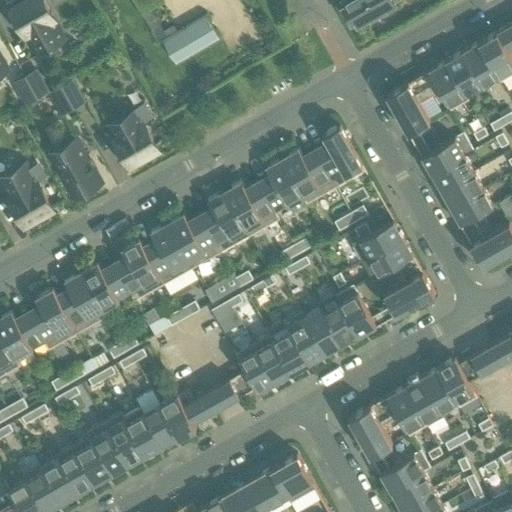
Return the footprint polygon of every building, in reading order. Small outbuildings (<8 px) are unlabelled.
[(43,0),(23,0),(12,7),(38,54),(65,38),(43,0)] [(343,0),(346,3),(343,5),(351,19),(353,17),(356,23),(367,16),(370,21),(387,12),(384,7),(396,0),(343,0)] [(163,39),(176,62),(219,37),(205,14),(163,39)] [(507,48),(511,45),(511,21),(497,30),(507,48)] [(497,30),(479,40),(502,80),(511,73),(511,56),(507,48),(497,30)] [(479,40),(462,49),(481,83),(497,74),(501,80),(502,80),(479,40)] [(454,54),(446,59),(468,98),(469,98),(465,92),(481,83),(462,49),(460,51),(459,49),(454,52),(454,54)] [(0,54),(0,75),(9,70),(0,54)] [(446,59),(429,68),(451,108),(468,98),(446,59)] [(36,68),(25,74),(38,97),(49,91),(36,68)] [(386,92),(421,154),(430,149),(417,126),(430,119),(420,101),(440,90),(451,108),(429,68),(386,92)] [(38,97),(25,74),(14,80),(27,103),(38,97)] [(72,78),(61,84),(74,107),(85,100),(72,78)] [(74,107),(61,84),(50,90),(63,113),(74,107)] [(143,121),(150,117),(142,103),(108,122),(130,162),(157,147),(143,121)] [(511,111),(511,110),(501,116),(505,123),(511,118),(511,111)] [(505,123),(501,116),(490,122),(494,129),(505,123)] [(328,142),(316,149),(336,185),(366,168),(340,123),(323,133),(328,142)] [(473,132),(477,139),(488,133),(484,126),(473,132)] [(462,131),(455,135),(465,153),(472,148),(462,131)] [(495,135),(501,146),(508,142),(502,132),(495,135)] [(76,134),(49,150),(53,158),(76,198),(103,183),(80,142),(76,134)] [(426,163),(431,172),(465,153),(455,135),(430,149),(421,154),(423,158),(422,158),(425,164),(426,163)] [(283,156),(282,156),(308,201),(336,185),(316,149),(304,156),(298,147),(289,152),(290,154),(284,158),(283,156)] [(431,172),(441,188),(474,170),(465,153),(431,172)] [(271,175),(258,181),(279,217),(280,217),(276,210),(287,203),(287,204),(303,195),(307,202),(308,201),(282,156),(278,158),(278,157),(269,162),(270,163),(265,165),(271,175)] [(29,167),(25,160),(0,173),(0,177),(25,222),(52,207),(38,181),(44,177),(36,163),(29,167)] [(441,188),(450,205),(483,186),(474,170),(441,188)] [(233,187),(226,191),(250,234),(279,217),(258,181),(246,188),(241,179),(231,185),(233,187)] [(450,205),(460,222),(493,203),(483,186),(450,205)] [(213,207),(201,214),(221,250),(250,234),(226,191),(219,195),(218,192),(208,198),(213,207)] [(493,203),(460,222),(483,264),(511,247),(511,224),(509,220),(492,230),(481,211),(493,204),(493,203)] [(363,204),(349,212),(354,221),(368,212),(363,204)] [(170,219),(167,221),(193,266),(221,250),(201,214),(189,221),(183,212),(179,214),(179,213),(170,219)] [(354,221),(349,212),(334,220),(339,229),(354,221)] [(394,218),(371,231),(360,237),(370,254),(404,235),(402,233),(404,232),(401,227),(399,227),(394,218)] [(139,237),(138,237),(164,282),(193,266),(167,221),(166,222),(167,224),(161,228),(160,225),(150,230),(156,240),(144,246),(139,237)] [(371,231),(365,221),(355,227),(360,237),(371,231)] [(371,276),(380,271),(413,252),(404,235),(370,254),(361,259),(371,276)] [(305,236),(293,243),(298,252),(310,245),(305,236)] [(127,256),(115,263),(135,299),(164,282),(138,237),(122,247),(127,256)] [(298,252),(293,243),(281,250),(286,259),(298,252)] [(392,304),(382,310),(387,318),(435,291),(413,252),(380,271),(380,272),(392,265),(401,281),(384,291),(392,304)] [(306,255),(296,260),(300,267),(310,262),(306,255)] [(84,268),(81,270),(106,315),(107,314),(104,308),(119,299),(119,298),(130,292),(134,299),(135,299),(115,263),(103,270),(97,260),(93,263),(93,262),(84,267),(84,268)] [(300,267),(296,260),(285,266),(289,273),(300,267)] [(248,269),(236,276),(241,284),(253,277),(248,269)] [(53,286),(52,286),(78,331),(106,315),(81,270),(80,270),(81,273),(75,276),(73,274),(64,279),(70,288),(58,295),(53,286)] [(340,271),(333,275),(339,286),(346,282),(340,271)] [(273,273),(262,279),(266,286),(277,280),(273,273)] [(241,284),(236,276),(224,283),(229,291),(241,284)] [(266,286),(262,279),(252,285),(256,292),(266,286)] [(336,293),(340,300),(358,291),(353,283),(336,293)] [(41,305),(29,312),(49,347),(78,331),(52,286),(36,295),(41,305)] [(358,291),(340,300),(359,334),(368,329),(368,330),(374,327),(373,326),(376,324),(372,316),(358,291)] [(239,292),(228,299),(231,306),(243,299),(239,292)] [(195,299),(179,308),(184,317),(200,308),(195,299)] [(231,306),(228,299),(216,305),(220,312),(231,306)] [(321,305),(342,343),(359,334),(340,300),(324,310),(321,305)] [(160,303),(146,308),(154,329),(168,324),(160,303)] [(301,308),(323,348),(339,339),(341,344),(342,343),(321,305),(305,314),(301,308)] [(184,317),(179,308),(166,315),(171,324),(184,317)] [(301,308),(284,318),(309,362),(310,362),(307,357),(323,348),(301,308)] [(2,318),(0,319),(0,327),(20,364),(21,363),(18,357),(33,348),(33,347),(44,341),(48,348),(49,347),(29,312),(16,318),(11,309),(0,315),(2,318)] [(372,316),(376,324),(387,318),(382,310),(372,316)] [(300,367),(309,362),(284,318),(283,318),(289,329),(274,338),(270,332),(292,372),(295,370),(296,372),(301,369),(300,367)] [(0,375),(20,364),(0,327),(0,375)] [(511,331),(471,354),(481,373),(511,355),(511,331)] [(270,332),(253,341),(276,381),(292,372),(270,332)] [(133,334),(121,341),(126,349),(138,342),(133,334)] [(126,349),(121,341),(109,348),(114,356),(126,349)] [(235,351),(245,368),(255,386),(258,391),(276,381),(253,341),(235,351)] [(142,347),(131,353),(135,360),(146,354),(142,347)] [(88,368),(110,357),(106,348),(83,359),(88,368)] [(135,360),(131,353),(120,360),(124,367),(135,360)] [(446,360),(437,365),(460,405),(477,395),(458,361),(455,355),(451,357),(451,356),(445,359),(446,360)] [(80,364),(64,373),(69,382),(85,373),(80,364)] [(112,364),(100,371),(104,378),(115,371),(112,364)] [(437,365),(421,375),(440,408),(456,399),(459,405),(460,405),(437,365)] [(104,378),(100,371),(88,377),(92,384),(104,378)] [(69,382),(64,373),(51,380),(56,389),(69,382)] [(421,375),(404,384),(427,424),(427,423),(424,417),(440,408),(421,375)] [(184,403),(194,421),(240,395),(229,377),(205,391),(194,397),(184,403)] [(404,384),(387,394),(399,415),(409,434),(427,424),(404,384)] [(76,385),(65,391),(69,397),(80,392),(76,385)] [(188,387),(178,392),(184,403),(194,397),(188,387)] [(141,405),(140,406),(162,445),(179,436),(160,403),(152,388),(136,397),(141,405)] [(69,397),(65,391),(55,396),(59,403),(69,397)] [(178,392),(160,403),(179,436),(196,426),(194,421),(184,403),(178,392)] [(370,454),(378,450),(392,442),(383,424),(399,415),(387,394),(349,415),(370,454)] [(23,396),(6,406),(11,414),(27,405),(23,396)] [(45,402),(33,409),(37,416),(49,409),(45,402)] [(0,420),(11,414),(6,406),(0,409),(0,420)] [(121,411),(146,454),(148,453),(149,454),(155,451),(154,450),(162,445),(140,406),(124,415),(121,410),(121,411)] [(37,416),(33,409),(22,415),(25,422),(37,416)] [(121,411),(104,420),(126,459),(142,450),(145,455),(146,454),(121,411)] [(478,423),(482,430),(493,424),(489,417),(478,423)] [(104,420),(87,429),(112,473),(113,473),(110,468),(126,459),(104,420)] [(9,422),(0,427),(0,430),(3,435),(13,429),(9,422)] [(89,434),(73,443),(96,483),(112,473),(87,429),(87,430),(89,434)] [(466,430),(455,436),(459,443),(470,437),(466,430)] [(459,443),(455,436),(445,441),(449,448),(459,443)] [(73,443),(57,453),(79,492),(96,483),(73,443)] [(439,445),(428,451),(432,458),(443,452),(439,445)] [(413,452),(423,470),(430,466),(421,448),(413,452)] [(511,457),(511,450),(511,449),(500,455),(504,462),(511,457)] [(370,454),(375,462),(383,458),(378,450),(370,454)] [(271,466),(291,500),(317,486),(297,452),(293,454),(292,453),(286,456),(286,458),(271,466)] [(382,474),(381,475),(384,480),(385,480),(390,488),(423,470),(413,452),(388,467),(380,471),(382,474)] [(41,462),(40,462),(62,502),(63,501),(60,497),(75,488),(78,493),(79,492),(57,453),(56,453),(57,455),(42,464),(41,462)] [(457,458),(462,469),(470,465),(464,455),(457,458)] [(383,458),(375,462),(380,471),(388,467),(383,458)] [(484,464),(488,471),(498,465),(494,458),(484,464)] [(40,462),(23,472),(45,511),(62,502),(40,462)] [(271,466),(246,480),(264,511),(263,508),(286,494),(290,501),(291,500),(271,466)] [(390,488),(399,505),(432,486),(423,470),(390,488)] [(15,499),(16,500),(22,511),(43,511),(45,511),(23,472),(22,472),(26,478),(9,488),(15,499)] [(466,476),(471,487),(478,483),(473,472),(466,476)] [(264,511),(246,480),(221,495),(231,511),(264,511)] [(478,483),(471,487),(476,498),(484,494),(478,483)] [(399,505),(403,511),(426,511),(442,503),(432,486),(399,505)] [(211,500),(196,509),(197,511),(231,511),(221,495),(217,497),(217,495),(211,499),(211,500)] [(474,508),(476,511),(486,511),(497,507),(493,499),(474,508)] [(511,511),(511,499),(497,507),(498,511),(511,511)] [(426,511),(447,511),(442,503),(426,511)]
